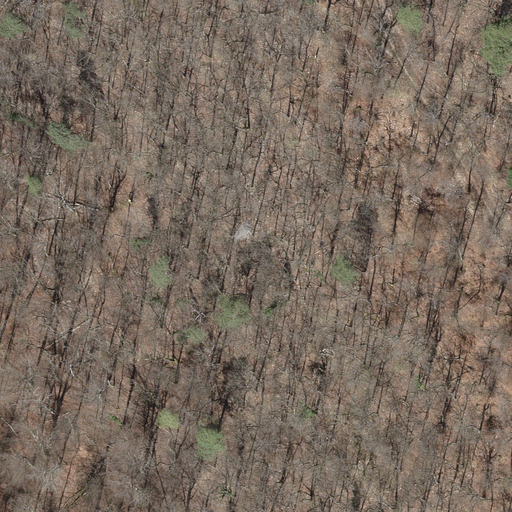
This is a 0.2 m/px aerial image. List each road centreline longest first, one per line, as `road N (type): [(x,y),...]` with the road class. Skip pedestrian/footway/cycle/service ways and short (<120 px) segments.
road 1 (track): [(511,240),(371,0)]
road 2 (track): [(283,0),(419,81),(511,106)]
